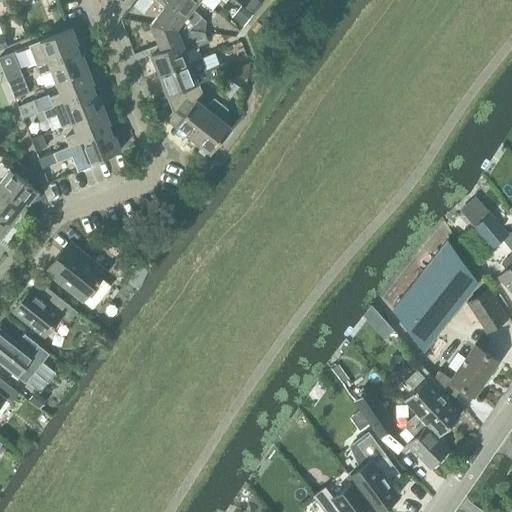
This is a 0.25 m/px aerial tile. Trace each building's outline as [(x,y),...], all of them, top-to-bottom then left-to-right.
[(156,0),(166,8),(153,24),(189,30),(190,30),(205,32),(205,30),(196,23),(188,16),(167,0),(156,0)] [(167,0),(188,16),(196,23),(205,30),(206,20),(202,17),(203,16),(193,9),(200,0),(167,0)] [(250,0),(245,7),(247,9),(253,14),(262,3),(258,0),(250,0)] [(238,21),(244,26),(253,14),(247,9),(238,21)] [(160,44),(149,49),(152,55),(194,38),(190,30),(189,30),(153,24),(160,44)] [(74,28),(30,46),(38,66),(80,50),(77,44),(79,41),(74,28)] [(194,38),(152,55),(153,59),(155,59),(161,75),(192,62),(191,61),(187,51),(198,46),(210,42),(206,32),(205,32),(190,30),(194,38)] [(80,50),(38,66),(42,75),(53,71),(57,82),(90,69),(85,57),(82,56),(80,50)] [(192,62),(161,75),(167,91),(166,91),(168,95),(200,82),(200,83),(223,74),(231,71),(228,62),(219,65),(206,70),(202,57),(191,61),(192,62)] [(17,62),(3,68),(7,78),(21,72),(17,62)] [(239,74),(247,78),(249,62),(233,68),(239,74)] [(62,93),(51,98),(54,105),(54,106),(96,90),(93,84),(95,81),(90,69),(57,82),(62,93)] [(25,82),(11,88),(15,97),(29,91),(25,82)] [(200,82),(168,95),(173,110),(183,118),(177,125),(191,136),(190,137),(195,141),(196,140),(212,153),(233,127),(222,119),(230,109),(215,98),(208,108),(198,100),(204,93),(200,83),(200,82)] [(54,105),(43,109),(47,120),(58,115),(62,126),(73,122),(74,122),(106,109),(101,97),(98,96),(96,90),(54,106),(54,105)] [(67,138),(62,140),(66,148),(70,147),(112,130),(109,124),(111,121),(106,109),(74,122),(78,133),(67,138)] [(112,130),(70,147),(74,155),(80,171),(93,166),(91,162),(122,150),(117,137),(114,136),(112,130)] [(36,151),(47,147),(42,134),(31,139),(36,151)] [(42,168),(57,162),(54,154),(39,160),(42,168)] [(39,191),(3,162),(0,164),(0,188),(23,207),(27,202),(31,201),(39,191)] [(23,207),(0,188),(0,215),(12,225),(20,215),(19,212),(23,207)] [(475,195),(467,202),(482,220),(474,226),(492,248),(502,240),(511,251),(511,250),(511,236),(509,233),(508,234),(490,213),(475,195)] [(0,235),(0,236),(4,235),(12,225),(0,215),(0,235)] [(448,238),(392,308),(424,350),(479,282),(448,238)] [(63,250),(47,271),(84,301),(85,301),(94,308),(112,286),(103,278),(108,271),(81,250),(74,259),(63,250)] [(511,256),(506,262),(510,267),(499,277),(511,292),(511,256)] [(79,311),(48,287),(40,296),(32,290),(16,310),(47,335),(62,316),(70,322),(79,311)] [(487,333),(508,319),(488,287),(466,301),(487,333)] [(382,317),(373,326),(385,339),(394,330),(382,317)] [(0,329),(0,361),(19,377),(26,382),(50,353),(26,334),(18,343),(0,329)] [(476,395),(500,361),(476,345),(453,380),(440,371),(436,378),(444,388),(457,397),(464,387),(476,395)] [(339,364),(332,369),(353,400),(355,399),(356,401),(380,436),(397,424),(374,389),(360,399),(350,385),(352,384),(339,364)] [(404,398),(429,425),(439,435),(460,415),(417,369),(405,380),(414,389),(404,398)] [(0,406),(6,399),(12,404),(21,393),(0,376),(0,406)] [(32,401),(42,408),(47,401),(38,393),(32,401)] [(416,438),(409,444),(431,467),(450,449),(428,426),(415,413),(405,422),(406,427),(416,438)] [(360,468),(350,476),(354,481),(355,481),(378,511),(381,511),(391,505),(389,503),(400,495),(392,485),(404,476),(384,450),(360,468)] [(325,486),(313,495),(324,509),(326,511),(378,511),(355,481),(354,481),(333,497),(325,486)]
